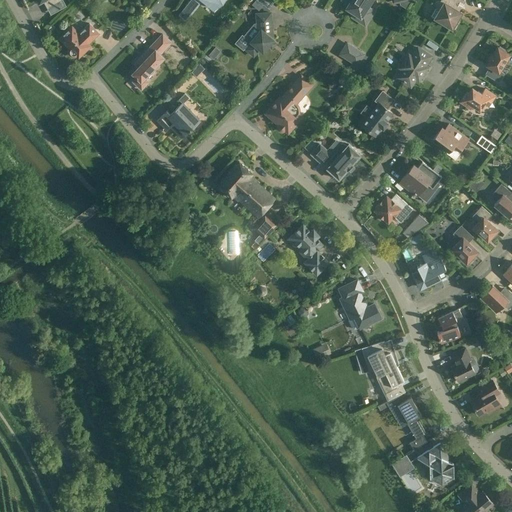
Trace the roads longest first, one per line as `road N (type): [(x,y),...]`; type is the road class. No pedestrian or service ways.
road 1 (residential): [(343,213),(401,146),(487,16)]
road 2 (residential): [(235,119),(191,161),(173,165),(153,155),(91,77)]
road 3 (unclassified): [(101,203),(0,66)]
road 4 (residential): [(479,450),(441,397),(407,313)]
road 5 (residential): [(343,213),(235,119)]
road 6 (residential): [(407,313),(467,284),(511,237)]
road 7 (residential): [(10,0),(57,80),(69,85),(91,77)]
road 8 (residential): [(235,119),(309,23)]
